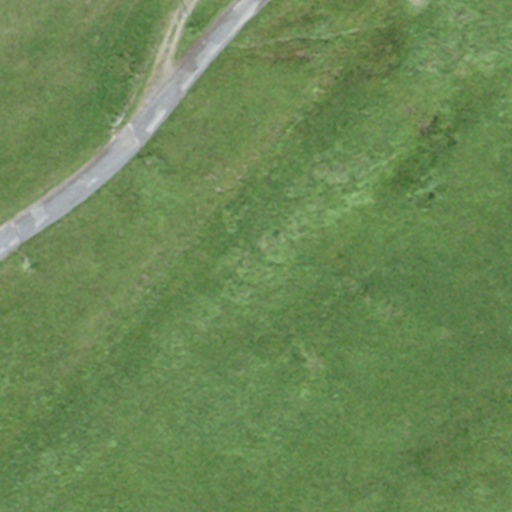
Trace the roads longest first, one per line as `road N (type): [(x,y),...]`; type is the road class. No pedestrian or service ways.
road 1 (track): [(245,0),(124,147),(0,248)]
road 2 (track): [(124,147),(191,0)]
